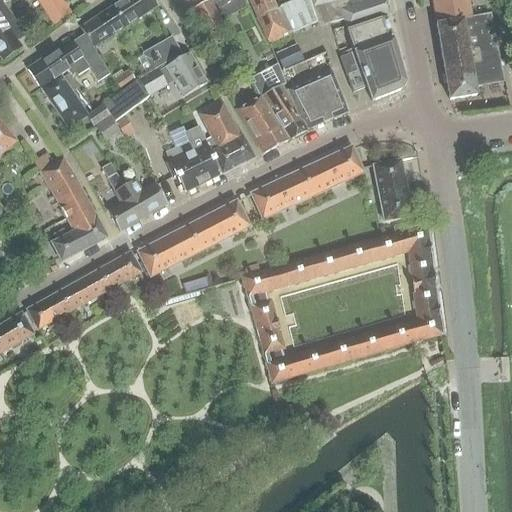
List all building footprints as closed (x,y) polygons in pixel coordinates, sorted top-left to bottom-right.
[(36,0),(54,26),(70,14),(60,0),(36,0)] [(83,35),(93,49),(157,7),(152,0),(124,0),(80,29),(83,35)] [(213,0),(219,10),(236,0),(213,0)] [(315,25),(308,0),(299,0),(276,10),(271,0),(247,0),(269,45),(315,25)] [(383,0),(372,0),(359,4),(358,0),(308,0),(315,25),(316,24),(316,27),(341,21),(344,31),(387,16),(383,0)] [(481,77),(501,73),(490,15),(471,19),(468,1),(466,2),(465,0),(431,0),(436,26),(449,101),(476,97),(475,88),(482,87),(481,77)] [(15,40),(23,34),(0,2),(0,1),(0,59),(2,62),(21,48),(15,40)] [(205,36),(223,26),(210,1),(187,13),(195,28),(200,26),(205,36)] [(366,89),(371,103),(401,91),(405,84),(386,19),(346,32),(354,54),(339,60),(352,94),(366,89)] [(92,50),(93,49),(83,35),(57,54),(55,51),(27,70),(41,90),(60,78),(69,72),(69,73),(74,73),(77,78),(88,71),(95,83),(108,75),(92,50)] [(181,56),(171,38),(141,55),(151,72),(181,56)] [(275,55),(283,72),(304,63),(296,46),(275,55)] [(183,98),(206,85),(189,55),(156,74),(155,71),(137,82),(147,99),(165,88),(164,87),(173,81),(183,98)] [(307,132),(280,86),(283,84),(275,65),(251,78),(254,83),(252,85),(259,99),(260,98),(273,119),(274,118),(288,142),(307,132)] [(120,92),(135,82),(127,71),(112,81),(120,92)] [(307,131),(347,114),(332,76),(328,78),(326,73),(287,91),(307,131)] [(89,119),(79,105),(72,94),(78,90),(69,77),(62,80),(60,78),(41,90),(68,130),(86,118),(94,129),(108,118),(109,118),(102,109),(89,119)] [(146,99),(135,83),(102,107),(109,117),(113,123),(146,99)] [(262,156),(288,142),(274,118),(273,119),(260,98),(259,99),(235,112),(262,156)] [(254,160),(242,137),(240,138),(223,104),(199,116),(216,150),(211,153),(222,176),(254,160)] [(118,132),(108,118),(94,129),(89,132),(98,146),(118,132)] [(0,156),(16,143),(0,123),(0,156)] [(184,195),(220,177),(206,146),(199,128),(184,135),(188,145),(166,154),(169,163),(166,164),(172,179),(176,177),(184,195)] [(337,186),(363,174),(351,149),(325,160),(337,186)] [(33,164),(40,174),(57,203),(66,221),(89,207),(75,181),(63,160),(53,166),(47,155),(33,164)] [(312,198),(337,186),(325,160),(300,172),(312,198)] [(378,195),(406,190),(400,162),(372,168),(373,171),(378,195)] [(287,209),(312,198),(300,172),(275,184),(287,209)] [(143,219),(124,187),(123,187),(116,175),(107,180),(114,193),(121,205),(107,212),(119,233),(143,219)] [(143,219),(166,205),(154,185),(141,192),(135,181),(124,187),(143,219)] [(262,221),(287,209),(275,184),(250,195),(262,221)] [(383,223),(411,217),(406,190),(378,195),(383,223)] [(224,241),(249,228),(236,203),(211,215),(224,241)] [(66,221),(73,233),(65,236),(61,229),(50,235),(54,242),(50,244),(61,264),(107,240),(89,207),(66,221)] [(199,254),(224,241),(211,215),(186,228),(199,254)] [(412,283),(434,277),(434,272),(427,226),(411,231),(409,224),(392,228),(394,236),(400,234),(403,255),(408,253),(412,283)] [(175,266),(199,254),(186,228),(162,241),(175,266)] [(375,262),(403,255),(400,234),(394,236),(371,242),(375,262)] [(150,279),(175,266),(162,241),(137,254),(150,279)] [(346,270),(375,262),(371,242),(342,250),(346,270)] [(315,279),(346,270),(342,250),(312,259),(315,279)] [(106,293),(140,274),(131,257),(130,254),(95,273),(106,293)] [(287,287),(315,279),(312,259),(281,267),(287,287)] [(281,289),(275,269),(260,273),(257,266),(244,269),(246,277),(242,278),(246,292),(254,290),(256,296),(268,293),(281,289)] [(278,268),(275,269),(281,289),(284,288),(287,287),(281,267),(278,268)] [(72,312),(106,293),(95,273),(61,292),(72,312)] [(434,277),(412,283),(413,289),(413,295),(436,289),(435,283),(434,277)] [(206,288),(203,279),(180,285),(183,295),(206,288)] [(416,311),(438,304),(437,293),(436,289),(413,295),(416,311)] [(268,293),(256,296),(254,290),(246,292),(254,321),(274,316),(268,293)] [(37,331),(72,312),(61,292),(26,311),(37,331)] [(416,344),(443,336),(438,304),(416,311),(417,322),(413,323),(416,344)] [(0,352),(1,355),(33,336),(21,314),(0,326),(0,352)] [(259,341),(279,336),(274,316),(254,321),(259,341)] [(387,352),(416,344),(413,323),(384,331),(387,352)] [(358,360),(387,352),(384,331),(355,339),(358,360)] [(274,362),(286,359),(279,336),(259,341),(267,371),(276,368),(274,362)] [(329,368),(358,360),(355,339),(326,347),(329,368)] [(300,377),(329,368),(326,347),(295,356),(300,377)] [(271,385),(300,377),(295,356),(286,359),(274,362),(276,368),(267,371),(271,385)]
